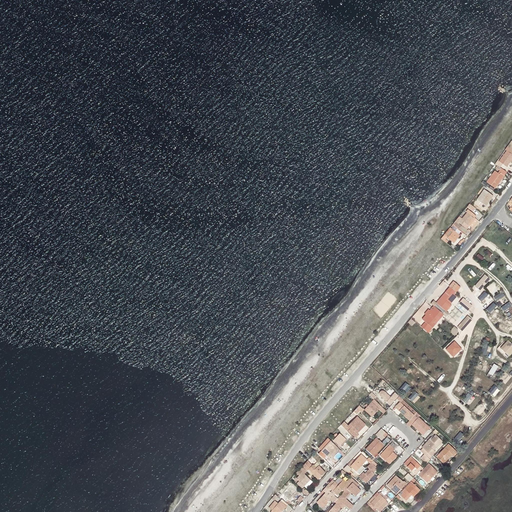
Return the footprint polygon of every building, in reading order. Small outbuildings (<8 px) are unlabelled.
[(511,151),(511,149),(507,146),(505,150),(506,151),(499,162),(506,167),(510,162),(510,160),(511,156),(511,154),(510,154),(511,151)] [(494,171),(486,182),(495,189),(498,185),(497,184),(501,179),(502,180),(507,173),(501,169),(497,173),(494,171)] [(486,206),(494,196),(486,190),(478,200),(486,206)] [(459,217),(455,221),(459,224),(459,223),(467,229),(469,226),(473,229),(480,221),(475,218),(476,216),(467,209),(466,212),(467,212),(461,219),(459,217)] [(459,224),(455,221),(452,225),(466,236),(469,232),(459,224)] [(441,239),(444,241),(446,238),(454,244),(460,236),(450,227),(441,239)] [(484,274),(474,285),(480,290),(490,278),(484,274)] [(456,293),(461,288),(453,282),(450,286),(449,287),(450,288),(437,303),(436,303),(446,312),(452,306),(451,305),(449,303),(451,301),(449,300),(454,294),(456,293)] [(493,283),(488,287),(492,292),(497,287),(493,283)] [(503,291),(495,296),(498,301),(506,295),(503,291)] [(468,310),(473,305),(464,297),(459,302),(468,310)] [(434,306),(444,315),(446,312),(436,303),(437,303),(434,301),(431,304),(434,307),(434,306)] [(455,321),(467,310),(460,303),(449,314),(455,321)] [(442,317),(444,315),(434,306),(434,307),(432,308),(430,311),(429,310),(425,314),(426,316),(422,320),(426,322),(421,327),(428,333),(442,317)] [(498,310),(492,315),(496,320),(503,315),(498,310)] [(463,330),(474,319),(469,314),(459,325),(463,330)] [(457,335),(460,330),(454,326),(451,331),(457,335)] [(501,348),(506,354),(509,351),(511,354),(511,352),(511,343),(508,340),(506,343),(501,348)] [(454,341),(445,349),(452,357),(461,349),(454,341)] [(494,375),(500,365),(495,362),(489,372),(494,375)] [(479,381),(482,382),(483,378),(475,375),(471,384),(477,386),(479,381)] [(406,381),(400,388),(406,393),(412,386),(406,381)] [(494,395),(501,389),(496,384),(489,390),(494,395)] [(415,390),(409,397),(415,402),(421,395),(415,390)] [(473,390),(463,398),(468,404),(476,398),(473,395),(475,393),(473,390)] [(390,405),(398,396),(394,392),(390,396),(385,392),(384,391),(382,391),(381,391),(380,392),(379,394),(379,395),(380,396),(390,405)] [(426,399),(419,406),(423,410),(430,402),(426,399)] [(374,400),(363,410),(370,418),(378,410),(383,415),(386,412),(374,400)] [(414,415),(400,402),(397,405),(401,409),(399,411),(409,421),(414,415)] [(475,411),(478,414),(484,407),(481,404),(475,411)] [(358,414),(364,408),(360,405),(355,410),(358,414)] [(433,406),(428,414),(432,417),(438,409),(433,406)] [(420,416),(417,413),(414,415),(409,421),(407,423),(410,426),(411,425),(423,436),(423,435),(430,428),(431,427),(427,423),(426,424),(418,417),(420,416)] [(436,422),(439,425),(447,418),(443,415),(436,422)] [(355,420),(363,428),(365,426),(357,417),(355,420)] [(349,431),(356,438),(358,436),(357,434),(363,428),(355,420),(348,427),(351,429),(349,431)] [(450,434),(455,426),(451,423),(445,431),(450,434)] [(430,428),(423,435),(425,437),(432,430),(430,428)] [(458,442),(466,433),(462,430),(454,438),(458,442)] [(381,441),(386,436),(380,431),(376,435),(381,441)] [(340,446),(346,439),(340,434),(334,440),(336,443),(336,444),(340,448),(342,447),(340,446)] [(423,448),(420,450),(425,455),(429,459),(435,452),(434,450),(441,443),(438,440),(440,439),(435,435),(430,440),(429,439),(422,447),(423,448)] [(371,459),(373,461),(375,458),(374,456),(384,445),(376,438),(366,449),(372,455),(370,458),(371,459)] [(330,441),(318,454),(324,459),(327,456),(329,457),(330,456),(333,453),(335,450),(337,452),(340,450),(334,444),(330,441)] [(393,452),(396,449),(391,444),(380,456),(385,461),(388,457),(392,461),(396,456),(393,452)] [(453,457),(457,453),(448,444),(438,454),(438,453),(435,456),(443,464),(447,460),(448,461),(451,457),(452,458),(453,456),(453,457)] [(362,466),(367,460),(362,454),(350,466),(359,474),(365,468),(362,466)] [(429,459),(425,455),(421,459),(427,464),(430,460),(429,459)] [(414,473),(421,465),(412,458),(405,465),(414,473)] [(312,466),(307,461),(302,467),(307,472),(318,483),(320,481),(318,479),(325,473),(319,466),(316,468),(313,465),(312,466)] [(359,477),(366,483),(374,474),(373,473),(377,469),(371,463),(370,463),(367,467),(369,469),(364,474),(363,472),(359,477)] [(343,469),(352,476),(353,474),(350,471),(351,469),(347,465),(343,469)] [(307,472),(302,467),(296,473),(299,476),(296,479),(299,482),(301,483),(299,485),(302,489),(310,480),(304,474),(307,472)] [(427,483),(438,472),(434,468),(430,472),(425,467),(419,475),(427,483)] [(405,477),(410,482),(411,480),(413,478),(408,473),(405,477)] [(391,488),(397,495),(407,484),(404,482),(403,482),(396,476),(389,484),(392,487),(391,488)] [(333,480),(325,488),(335,496),(337,499),(341,496),(347,489),(355,481),(351,478),(347,483),(343,480),(339,485),(333,480)] [(357,487),(359,484),(355,481),(347,489),(355,496),(361,491),(357,487)] [(415,492),(416,493),(420,490),(412,482),(402,491),(404,492),(401,495),(407,500),(412,495),(415,492)] [(291,484),(278,497),(281,500),(281,499),(287,504),(297,493),(291,488),(293,486),(291,484)] [(385,485),(381,489),(386,494),(388,492),(389,493),(391,491),(385,485)] [(325,488),(323,490),(326,493),(319,499),(326,506),(335,496),(325,488)] [(376,511),(381,511),(389,505),(385,501),(386,500),(379,494),(375,499),(374,497),(371,500),(373,501),(370,503),(377,509),(375,511),(376,511)] [(281,511),(288,505),(287,504),(281,499),(281,500),(278,503),(275,500),(269,508),(272,510),(270,511),(281,511)] [(326,506),(319,499),(317,502),(324,508),(326,506)] [(343,504),(337,499),(335,502),(336,503),(327,511),(336,511),(341,508),(342,509),(345,506),(343,504)]
